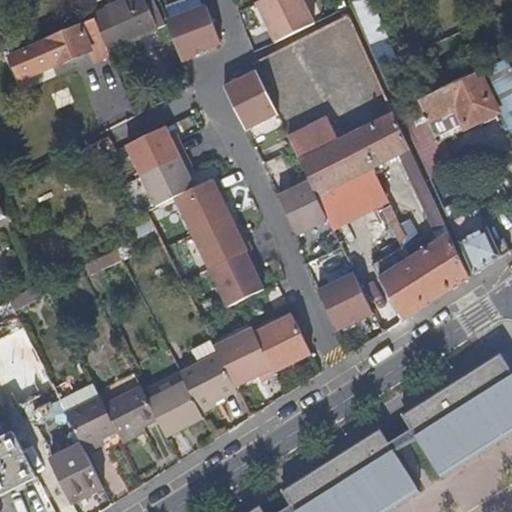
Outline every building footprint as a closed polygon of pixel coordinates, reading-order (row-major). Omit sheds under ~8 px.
[(99,0),(90,5),(96,19),(105,15),(140,0),(99,0)] [(140,0),(105,15),(96,19),(109,51),(165,24),(157,3),(145,7),(141,0),(140,0)] [(258,4),(274,43),(313,26),(301,0),(266,0),(258,4)] [(349,0),(376,68),(394,61),(370,0),(349,0)] [(168,23),(183,63),(197,57),(196,54),(220,44),(208,9),(168,23)] [(41,43),(51,71),(93,53),(97,63),(111,57),(109,51),(96,19),(41,43)] [(41,43),(11,56),(22,83),(51,71),(41,43)] [(511,59),(479,75),(500,114),(511,135),(511,59)] [(247,131),(278,115),(257,72),(225,88),(247,131)] [(500,114),(479,75),(398,112),(406,128),(419,121),(421,126),(430,122),(456,110),(466,130),(500,114)] [(439,143),(466,130),(456,110),(430,122),(439,143)] [(402,321),(470,278),(395,117),(394,114),(339,142),(328,119),(289,137),(295,150),(307,176),(318,198),(374,170),(400,157),(424,206),(440,241),(425,251),(410,220),(401,224),(399,220),(403,218),(401,213),(396,215),(392,207),(397,204),(386,182),(381,184),(391,205),(392,207),(385,210),(404,248),(373,267),(402,321)] [(128,146),(143,176),(187,155),(180,141),(175,143),(167,128),(128,146)] [(187,155),(143,176),(158,207),(176,198),(196,188),(189,172),(194,169),(187,155)] [(335,233),(391,205),(381,184),(374,170),(318,198),(329,221),(335,233)] [(298,236),(329,221),(318,198),(307,176),(292,183),(296,189),(279,197),(298,236)] [(176,198),(193,234),(231,215),(221,195),(225,193),(218,178),(196,188),(176,198)] [(211,270),(251,250),(253,249),(246,234),(241,236),(231,215),(193,234),(211,270)] [(474,275),(510,252),(504,239),(495,243),(488,229),(475,235),(470,226),(462,230),(459,225),(452,228),(474,275)] [(240,301),(265,289),(253,266),(258,264),(251,250),(211,270),(228,307),(240,301)] [(337,331),(373,313),(356,276),(319,293),(337,331)] [(275,373),(312,354),(293,315),(270,325),(267,321),(253,328),(275,373)] [(262,382),(276,375),(275,373),(253,328),(253,327),(215,347),(220,356),(236,387),(258,376),(262,382)] [(30,383),(44,375),(29,344),(19,349),(23,358),(10,364),(17,378),(25,374),(30,383)] [(214,403),(237,391),(236,387),(220,356),(182,375),(186,382),(202,413),(216,406),(214,403)] [(377,432),(280,494),(289,507),(291,511),(385,511),(416,493),(393,458),(415,444),(437,479),(511,431),(511,383),(509,378),(503,381),(499,375),(504,371),(495,357),(398,418),(407,432),(385,446),(377,432)] [(158,419),(167,437),(204,419),(202,413),(186,382),(148,401),(158,419)] [(139,383),(102,401),(117,432),(122,442),(140,433),(138,429),(158,419),(148,401),(139,383)] [(101,398),(68,416),(83,447),(88,457),(108,447),(103,439),(117,432),(102,401),(101,398)] [(23,406),(5,415),(16,436),(31,467),(49,458),(23,406)] [(16,436),(0,444),(0,500),(39,481),(31,467),(16,436)] [(88,457),(83,447),(54,461),(74,503),(103,488),(88,457)]
